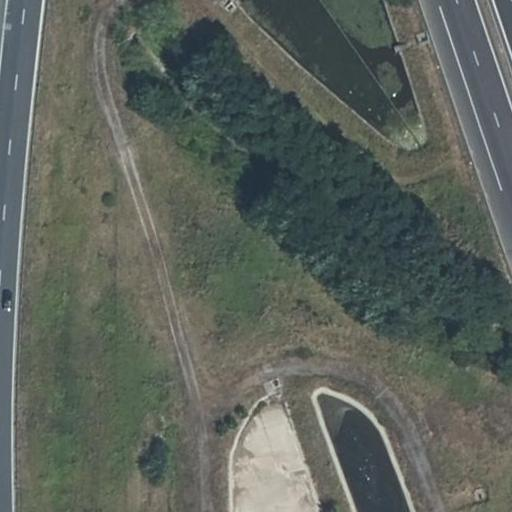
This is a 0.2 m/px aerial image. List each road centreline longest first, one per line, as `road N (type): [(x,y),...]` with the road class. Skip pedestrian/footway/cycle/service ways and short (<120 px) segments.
road 1 (motorway): [(24,0),(0,239)]
road 2 (motorway): [(457,0),(511,161)]
